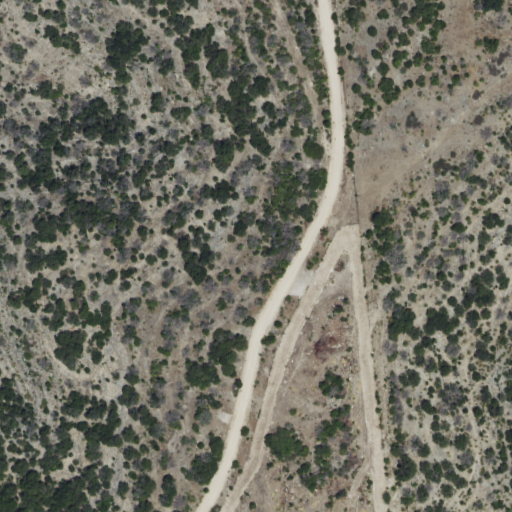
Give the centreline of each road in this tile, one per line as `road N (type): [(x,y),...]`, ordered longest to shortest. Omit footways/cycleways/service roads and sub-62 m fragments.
road 1 (residential): [(213,511),(247,371),(332,207),(400,173),(511,77)]
road 2 (residential): [(268,0),(327,124),(341,189),(332,207)]
